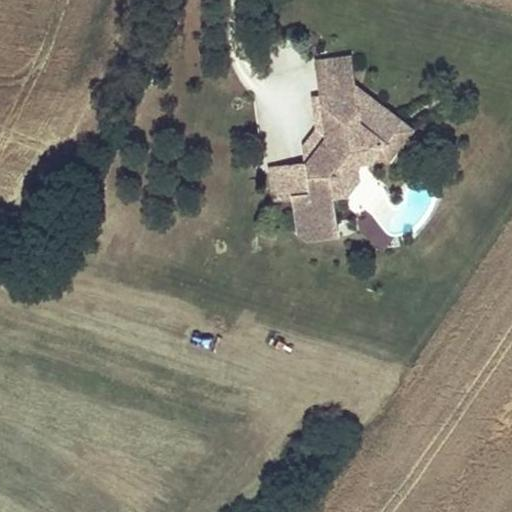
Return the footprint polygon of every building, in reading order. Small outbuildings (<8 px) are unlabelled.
[(296,199),(302,235),(310,240),(324,238),(321,223),(337,220),(332,195),(347,193),(359,178),(356,164),(351,161),(363,142),(369,145),(370,145),(383,143),(398,120),(372,102),(352,106),(348,86),(343,58),(311,64),(318,99),(325,140),(328,142),(323,150),(320,148),(307,166),(313,196),(296,199)] [(352,106),(372,102),(348,86),(352,106)] [(304,149),(307,166),(320,148),(323,150),(328,142),(325,140),(318,99),(310,100),(316,131),(304,149)] [(409,127),(398,120),(383,143),(370,145),(373,157),(387,158),(409,127)] [(296,199),(313,196),(307,166),(271,173),(276,203),(296,199)] [(324,238),(340,235),(337,220),(321,223),(324,238)]
